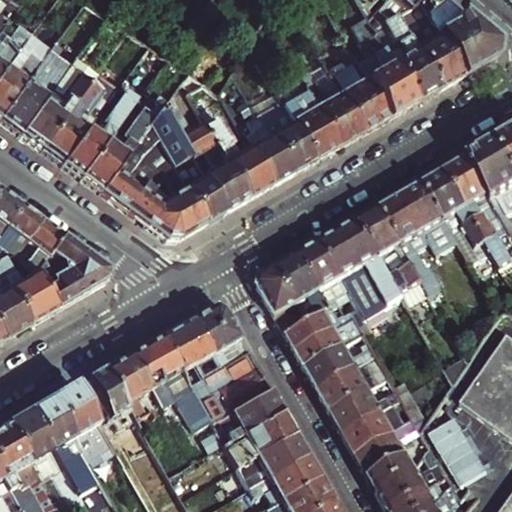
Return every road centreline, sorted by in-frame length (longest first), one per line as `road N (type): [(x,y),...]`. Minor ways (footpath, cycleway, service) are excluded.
road 1 (tertiary): [(511,94),(218,263)]
road 2 (residential): [(358,511),(218,263)]
road 3 (residential): [(0,162),(173,288)]
road 4 (tertiary): [(173,288),(0,389)]
